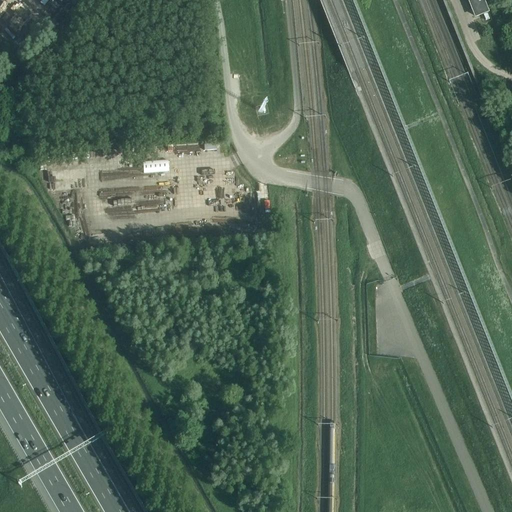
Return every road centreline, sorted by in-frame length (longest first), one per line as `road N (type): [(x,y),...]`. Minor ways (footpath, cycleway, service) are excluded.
road 1 (track): [(444,511),(366,366),(362,285),(377,248)]
road 2 (motorway): [(116,511),(0,310)]
road 3 (motorway): [(0,398),(66,511)]
